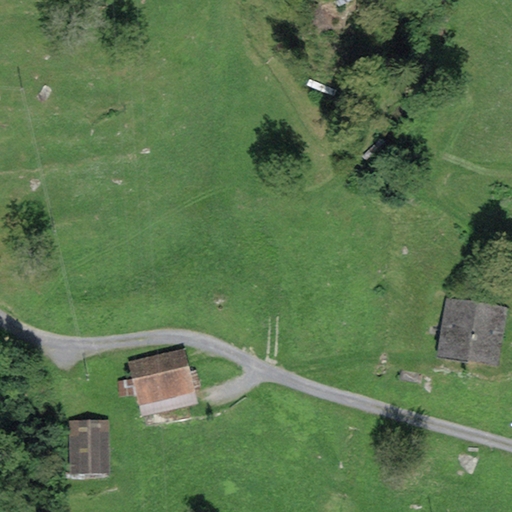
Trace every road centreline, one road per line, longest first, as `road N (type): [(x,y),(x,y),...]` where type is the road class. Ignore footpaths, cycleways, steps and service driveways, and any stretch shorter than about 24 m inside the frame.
road 1 (residential): [(0,317),(74,345),(196,339),(282,377),(511,447)]
road 2 (track): [(511,364),(491,371),(365,356),(293,368),(282,377)]
road 3 (track): [(511,236),(489,234),(465,217),(439,183),(443,171),(463,165),(511,169)]
